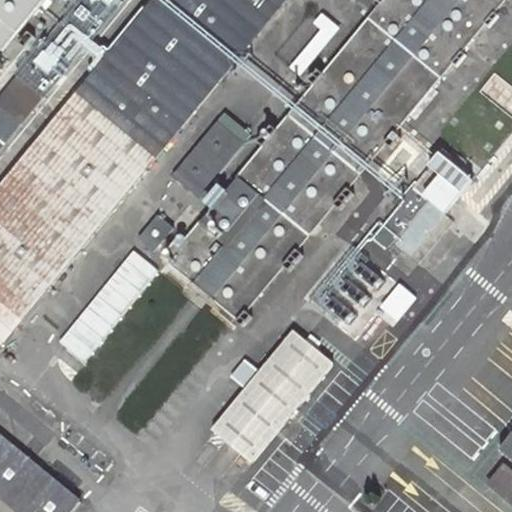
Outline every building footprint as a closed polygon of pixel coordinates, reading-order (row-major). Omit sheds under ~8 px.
[(0,0),(0,55),(45,0),(150,0),(0,183),(0,346),(283,0),(376,0),(376,1),(379,4),(321,74),(315,69),(308,79),(315,85),(276,132),(270,127),(258,140),(264,145),(226,193),(217,186),(204,202),(212,209),(185,242),(178,236),(170,246),(175,258),(171,262),(243,325),(248,319),(239,311),(282,261),(290,267),(299,256),(293,250),(335,202),(342,208),(352,195),(343,188),(385,139),(392,146),(398,138),(392,133),(453,61),(457,64),(463,56),(460,53),(485,24),(489,27),(496,18),(493,15),(505,0),(0,0)] [(0,149),(124,0),(76,0),(0,92),(0,149)] [(313,24),(320,30),(289,66),(300,75),(339,28),(321,13),(313,24)] [(199,197),(251,138),(224,114),(172,174),(199,197)] [(432,148),(418,164),(429,173),(442,157),(432,148)] [(477,176),(447,152),(442,157),(429,173),(420,185),(412,178),(404,187),(413,195),(377,239),(393,252),(399,245),(422,264),(457,221),(447,213),(477,176)] [(173,227),(159,215),(141,236),(155,248),(173,227)] [(159,273),(133,252),(59,342),(85,364),(159,273)] [(342,364),(302,332),(221,432),(261,464),(342,364)] [(0,489),(27,511),(96,511),(99,509),(0,428),(0,489)] [(511,511),(511,438),(499,454),(511,465),(511,511)] [(511,474),(505,469),(489,489),(511,507),(511,474)]
